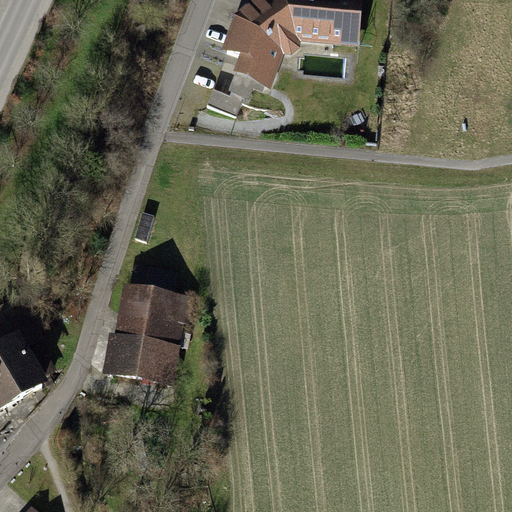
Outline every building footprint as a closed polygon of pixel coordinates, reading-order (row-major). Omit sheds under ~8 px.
[(281,0),(266,0),(251,13),(273,41),(281,52),(291,53),(297,48),(298,39),(300,22),(292,21),(294,3),(283,2),(281,0)] [(294,0),(294,3),(292,21),(300,22),(298,39),(357,44),(361,0),(294,0)] [(263,50),(273,41),(251,13),(240,23),(229,53),(258,64),(263,50)] [(255,81),(240,76),(233,94),(248,99),(255,81)] [(131,290),(116,375),(170,385),(184,300),(173,298),(176,280),(135,273),(132,290),(131,290)] [(0,329),(10,348),(0,353),(0,412),(43,388),(38,379),(54,370),(29,326),(43,318),(34,301),(20,309),(16,302),(0,311),(0,329)] [(103,410),(104,423),(124,420),(122,407),(103,410)]
